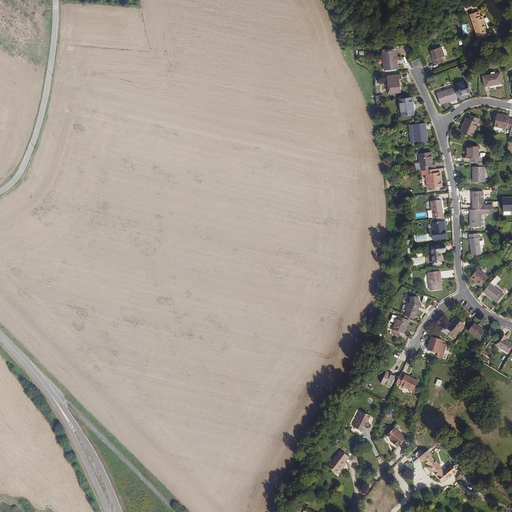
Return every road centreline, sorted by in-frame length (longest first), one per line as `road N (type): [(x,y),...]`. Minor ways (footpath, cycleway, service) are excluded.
road 1 (secondary): [(113,511),(68,420),(0,335)]
road 2 (unclassified): [(55,0),(39,120),(16,177),(0,190)]
road 3 (track): [(48,390),(177,511)]
road 4 (residential): [(465,293),(443,130)]
